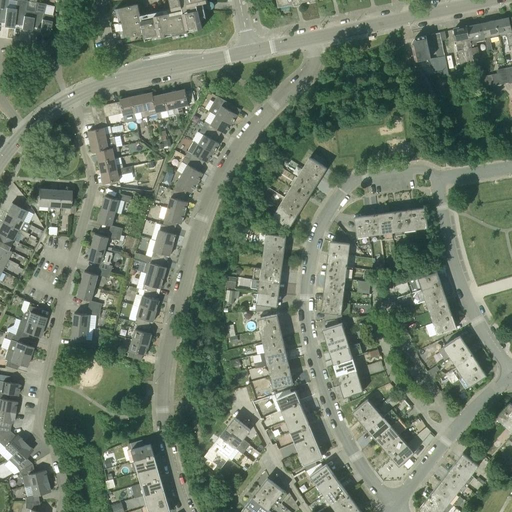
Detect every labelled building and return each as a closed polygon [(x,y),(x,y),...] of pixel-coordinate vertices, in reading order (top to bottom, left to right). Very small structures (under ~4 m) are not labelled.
[(13,28),(16,9),(6,8),(7,0),(0,0),(0,22),(4,23),(4,27),(13,28)] [(31,31),(34,12),(25,10),(26,1),(21,0),(17,0),(16,9),(13,28),(14,28),(14,24),(22,25),(21,29),(31,31)] [(138,4),(116,9),(122,37),(144,33),(145,41),(174,35),(174,37),(189,34),(189,31),(203,28),(201,19),(206,18),(205,9),(208,8),(213,8),(213,3),(208,3),(207,0),(170,0),(173,9),(168,10),(169,12),(154,15),(155,19),(142,21),(138,4)] [(34,12),(31,31),(32,31),(32,27),(40,28),(39,32),(49,34),(53,15),(43,13),(45,4),(36,2),(35,12),(34,12)] [(495,20),(499,36),(506,35),(509,46),(511,45),(511,30),(509,17),(495,20)] [(481,23),(485,39),(490,38),(499,36),(495,20),(481,23)] [(470,43),(472,48),(479,46),(478,42),(485,40),(485,39),(481,23),(467,26),(470,43)] [(470,43),(467,26),(454,29),(456,41),(461,65),(475,63),(474,57),(473,53),(472,48),(471,43),(470,43)] [(442,44),(442,41),(440,32),(432,34),(437,56),(431,58),(426,35),(415,38),(411,43),(415,61),(428,75),(435,73),(443,71),(444,77),(449,76),(442,44)] [(492,74),(495,85),(509,83),(506,68),(497,69),(497,73),(492,74)] [(480,88),(495,85),(492,74),(485,76),(484,70),(477,72),(480,88)] [(185,89),(174,91),(179,114),(183,113),(182,107),(189,105),(188,104),(195,102),(192,90),(186,91),(185,89)] [(179,114),(174,91),(164,94),(167,110),(174,108),(175,114),(176,114),(179,114)] [(153,96),(154,96),(153,92),(142,94),(146,116),(151,116),(149,110),(156,108),(155,108),(156,108),(153,96)] [(146,116),(142,94),(132,97),(135,113),(141,111),(142,117),(146,116)] [(164,94),(154,96),(153,96),(156,108),(155,108),(156,108),(156,112),(157,112),(158,118),(162,117),(161,111),(167,110),(164,94)] [(217,115),(232,124),(238,114),(233,112),(236,107),(217,96),(209,110),(217,115)] [(135,113),(132,97),(120,99),(121,101),(115,102),(117,114),(123,113),(124,115),(135,113)] [(109,104),(112,115),(117,114),(115,102),(109,104)] [(104,109),(103,105),(103,103),(91,105),(92,111),(104,109)] [(103,105),(104,109),(105,115),(106,117),(112,115),(109,104),(103,105)] [(104,109),(92,111),(93,117),(105,115),(104,109)] [(105,115),(93,117),(95,123),(106,121),(106,117),(105,115)] [(203,127),(219,136),(222,131),(226,134),(232,124),(217,115),(211,124),(207,121),(203,127)] [(91,142),(113,137),(112,133),(106,134),(104,127),(108,127),(106,121),(95,123),(96,129),(88,131),(91,142)] [(198,144),(214,153),(220,143),(216,141),(219,136),(203,127),(200,132),(204,135),(198,144)] [(115,136),(113,137),(91,142),(93,153),(97,152),(109,149),(109,148),(113,148),(117,147),(115,136)] [(165,148),(172,146),(170,139),(164,140),(165,148)] [(185,156),(202,166),(205,161),(208,163),(214,153),(198,144),(193,141),(185,156)] [(97,152),(99,162),(115,158),(114,152),(120,151),(119,147),(117,147),(113,148),(109,148),(109,149),(97,152)] [(182,174),(198,183),(203,173),(199,171),(202,166),(185,156),(183,161),(188,164),(182,174)] [(310,157),(303,167),(320,178),(327,168),(323,165),(310,157)] [(115,158),(99,162),(101,173),(124,168),(123,164),(117,165),(115,158)] [(132,166),(124,168),(101,173),(104,183),(120,180),(119,175),(133,172),(132,166)] [(320,178),(303,167),(297,177),(314,188),(320,178)] [(171,185),(173,179),(170,178),(171,172),(168,171),(164,183),(171,185)] [(173,190),(185,195),(188,190),(192,193),(198,183),(182,174),(173,190)] [(314,188),(297,177),(291,187),(308,198),(314,188)] [(308,198),(291,187),(285,197),(302,208),(308,198)] [(49,206),(50,189),(39,189),(38,206),(49,206)] [(59,213),(60,190),(50,189),(49,206),(55,207),(55,213),(59,213)] [(60,190),(59,213),(60,207),(66,208),(66,214),(70,214),(70,213),(71,206),(72,191),(60,190)] [(168,208),(185,213),(188,202),(183,201),(185,195),(173,190),(168,208)] [(141,200),(142,193),(136,191),(134,198),(141,200)] [(120,193),(118,199),(119,199),(119,200),(125,201),(130,203),(132,197),(120,193)] [(116,212),(119,200),(119,199),(118,199),(106,196),(102,209),(116,212)] [(302,208),(285,197),(279,207),(296,218),(302,208)] [(12,203),(7,213),(22,221),(27,211),(12,203)] [(296,218),(279,207),(272,218),(276,220),(289,228),(296,218)] [(413,209),(416,230),(428,228),(426,212),(425,207),(413,209)] [(163,224),(175,228),(176,228),(177,222),(182,224),(185,213),(168,208),(163,224)] [(98,222),(111,225),(112,225),(116,212),(102,209),(98,222)] [(401,210),(405,234),(416,233),(416,230),(413,209),(401,210)] [(405,234),(401,210),(390,212),(393,236),(405,234)] [(393,238),(393,236),(390,212),(378,214),(381,234),(382,240),(393,238)] [(30,225),(22,221),(7,213),(2,223),(17,230),(16,232),(22,235),(24,231),(26,232),(30,225)] [(381,234),(378,214),(366,215),(369,236),(381,234)] [(369,236),(366,215),(354,217),(359,247),(370,245),(369,236)] [(18,243),(22,235),(16,232),(17,230),(2,223),(0,226),(0,233),(13,240),(18,243)] [(157,240),(173,245),(176,234),(173,233),(175,228),(163,224),(161,224),(157,240)] [(112,225),(111,225),(109,231),(122,234),(123,228),(112,225)] [(109,231),(108,237),(109,237),(120,240),(122,234),(109,231)] [(13,240),(0,233),(0,246),(8,250),(8,249),(11,244),(16,247),(18,243),(13,240)] [(105,250),(109,237),(108,237),(95,233),(92,246),(105,250)] [(266,233),(265,245),(285,247),(287,235),(282,235),(266,233)] [(152,257),(165,261),(167,255),(170,256),(173,245),(157,240),(152,257)] [(349,256),(351,244),(346,243),(347,243),(335,241),(330,241),(329,253),(349,256)] [(285,247),(265,245),(263,256),(284,259),(285,247)] [(8,250),(0,246),(0,258),(6,261),(5,263),(11,266),(13,261),(8,258),(11,251),(8,249),(8,250)] [(114,252),(105,250),(92,246),(88,259),(101,263),(99,269),(111,272),(113,266),(110,265),(114,252)] [(147,273),(164,278),(167,267),(164,266),(165,261),(152,257),(137,252),(135,258),(150,262),(147,273)] [(349,256),(329,253),(327,265),(348,267),(349,256)] [(284,259),(263,256),(262,268),(282,271),(284,259)] [(411,272),(409,262),(399,264),(401,274),(411,272)] [(412,271),(421,270),(420,262),(411,263),(412,271)] [(348,267),(327,265),(326,276),(346,279),(348,267)] [(262,280),(281,282),(282,271),(262,268),(255,267),(253,279),(262,280)] [(110,278),(111,272),(99,269),(98,274),(98,275),(110,278)] [(95,288),(98,275),(98,274),(85,271),(81,284),(95,288)] [(371,280),(373,272),(365,271),(364,278),(371,280)] [(418,278),(409,281),(413,293),(441,283),(437,272),(418,278)] [(143,289),(156,293),(158,288),(161,288),(164,278),(147,273),(144,286),(138,284),(137,288),(141,289),(143,289)] [(236,288),(237,277),(228,276),(226,287),(236,288)] [(346,279),(326,276),(325,288),(345,290),(346,279)] [(263,292),(279,294),(281,282),(262,280),(261,291),(263,292)] [(358,280),(357,292),(372,293),(372,282),(358,280)] [(413,293),(416,303),(415,304),(421,302),(445,294),(441,283),(413,293),(411,293),(411,294),(413,293)] [(78,297),(90,300),(91,301),(91,300),(95,288),(81,284),(78,297)] [(345,290),(325,288),(323,300),(343,302),(345,290)] [(140,306),(156,311),(159,300),(157,299),(158,294),(156,293),(143,289),(141,289),(139,294),(143,296),(140,306)] [(239,298),(240,291),(227,289),(226,300),(229,300),(229,302),(234,303),(235,297),(239,298)] [(279,294),(263,292),(261,304),(271,305),(277,306),(277,305),(279,294)] [(425,314),(430,312),(449,305),(445,294),(421,302),(425,314)] [(103,304),(91,300),(91,301),(90,300),(88,307),(101,309),(101,308),(102,304),(103,304)] [(342,314),(343,302),(323,300),(322,312),(342,314)] [(20,320),(43,327),(46,317),(39,315),(40,309),(28,305),(26,311),(22,313),(20,320)] [(434,323),(453,317),(449,305),(430,312),(434,323)] [(137,323),(149,327),(151,321),(153,322),(156,311),(140,306),(135,323),(137,323)] [(88,307),(88,314),(89,314),(89,315),(100,316),(101,309),(88,307)] [(87,328),(89,315),(89,314),(88,314),(75,313),(73,326),(87,328)] [(258,319),(261,330),(280,326),(278,314),(258,319)] [(456,328),(453,317),(434,323),(437,334),(453,329),(456,328)] [(43,327),(20,320),(15,335),(31,340),(32,335),(40,337),(43,327)] [(133,340),(149,344),(152,334),(149,333),(151,327),(149,327),(137,323),(133,340)] [(326,337),(327,341),(346,335),(343,323),(323,329),(326,337)] [(72,340),(85,341),(86,341),(87,328),(73,326),(72,340)] [(280,326),(261,330),(264,342),(283,338),(280,326)] [(7,350),(30,357),(33,347),(29,345),(31,340),(15,335),(8,333),(6,339),(10,340),(7,350)] [(346,335),(327,341),(331,352),(350,346),(346,335)] [(443,347),(450,357),(467,345),(460,335),(456,338),(443,347)] [(283,338),(264,342),(266,353),(286,349),(283,338)] [(149,344),(133,340),(128,356),(141,360),(143,354),(146,355),(149,344)] [(360,343),(350,346),(331,352),(334,363),(353,357),(363,354),(360,343)] [(456,367),(473,355),(467,345),(450,357),(456,367)] [(286,349),(266,353),(269,365),(288,360),(286,349)] [(30,357),(7,350),(4,359),(7,360),(5,366),(17,370),(19,364),(27,367),(30,357)] [(459,379),(480,365),(473,355),(456,367),(453,369),(459,379)] [(232,367),(242,366),(240,357),(231,358),(232,367)] [(338,374),(357,368),(353,357),(334,363),(338,374)] [(288,360),(269,365),(271,376),(291,372),(288,360)] [(435,379),(440,376),(437,372),(441,369),(437,365),(429,371),(435,379)] [(483,370),(480,365),(459,379),(466,389),(483,378),(487,375),(483,370)] [(360,380),(357,368),(338,374),(341,386),(360,380)] [(291,372),(271,376),(274,388),(289,385),(294,384),(291,372)] [(444,372),(440,376),(435,379),(434,380),(438,386),(444,382),(443,381),(447,377),(444,372)] [(0,381),(2,381),(1,392),(7,394),(7,393),(18,395),(20,384),(9,382),(10,376),(0,374),(0,381)] [(360,380),(341,386),(345,397),(364,391),(360,380)] [(402,402),(404,399),(396,390),(393,392),(402,402)] [(277,399),(282,410),(300,402),(296,391),(277,399)] [(7,394),(1,392),(0,392),(0,409),(15,413),(17,401),(6,399),(7,394)] [(456,406),(460,402),(456,397),(451,401),(456,406)] [(353,412),(361,421),(376,408),(368,399),(356,409),(353,412)] [(300,402),(282,410),(286,421),(305,413),(304,410),(300,402)] [(505,426),(511,418),(511,404),(510,402),(507,406),(496,417),(505,426)] [(376,408),(361,421),(368,430),(384,417),(376,408)] [(0,434),(10,431),(8,425),(8,423),(13,424),(15,413),(0,409),(0,434)] [(392,409),(384,417),(368,430),(376,439),(400,418),(392,409)] [(305,413),(286,421),(291,432),(310,424),(308,421),(305,413)] [(228,427),(240,437),(243,440),(251,430),(235,417),(228,427)] [(400,418),(376,439),(384,448),(400,435),(408,427),(400,418)] [(310,424),(291,432),(295,443),(314,435),(310,424)] [(240,437),(228,427),(220,436),(233,446),(236,449),(243,454),(250,445),(243,440),(240,437)] [(0,434),(0,442),(13,455),(25,442),(17,435),(13,438),(12,436),(10,431),(0,434)] [(422,442),(427,446),(435,437),(430,433),(422,442)] [(314,435),(295,443),(300,454),(318,446),(314,435)] [(392,457),(407,444),(400,435),(384,448),(392,457)] [(213,445),(229,458),(236,449),(233,446),(220,436),(213,445)] [(479,447),(484,442),(479,437),(474,442),(479,447)] [(132,449),(135,461),(154,455),(151,444),(145,446),(143,439),(130,443),(132,449)] [(25,442),(13,455),(8,460),(16,467),(19,472),(32,464),(26,458),(33,450),(25,442)] [(392,457),(400,466),(403,463),(415,453),(407,444),(392,457)] [(229,458),(213,445),(208,451),(206,455),(209,458),(210,459),(208,461),(213,465),(215,463),(218,465),(221,467),(229,458)] [(318,446),(300,454),(304,465),(319,459),(323,457),(318,446)] [(463,453),(456,462),(472,475),(479,465),(463,453)] [(491,459),(498,465),(503,458),(496,453),(491,459)] [(154,455),(135,461),(138,473),(158,467),(154,455)] [(293,468),(291,465),(293,464),(291,458),(284,461),(287,467),(289,469),(293,468)] [(474,477),(472,475),(456,462),(449,471),(464,484),(467,486),(474,477)] [(24,487),(30,485),(48,481),(45,470),(34,473),(32,464),(19,472),(22,476),(24,487)] [(311,476),(318,486),(334,474),(327,464),(323,467),(311,476)] [(158,467),(138,473),(142,484),(161,478),(158,467)] [(464,484),(449,471),(442,480),(441,481),(457,493),(464,484)] [(334,474),(318,486),(325,495),(341,483),(334,474)] [(161,478),(142,484),(145,495),(164,489),(161,478)] [(261,488),(277,500),(281,504),(289,494),(268,478),(261,488)] [(25,503),(40,503),(38,495),(50,492),(48,481),(30,485),(33,496),(25,498),(25,503)] [(460,496),(457,493),(441,481),(434,490),(450,503),(452,505),(460,496)] [(341,483),(325,495),(329,501),(331,504),(331,505),(348,493),(345,489),(344,486),(341,483)] [(261,488),(253,497),(269,509),(277,500),(261,488)] [(480,496),(484,491),(480,488),(476,492),(480,496)] [(164,489),(145,495),(148,506),(167,501),(164,489)] [(442,511),(450,503),(434,490),(433,492),(427,499),(442,511)] [(348,493),(331,505),(336,511),(341,511),(355,502),(348,493)] [(246,506),(253,511),(267,511),(269,509),(253,497),(246,506)] [(442,511),(427,499),(419,509),(421,511),(422,511),(442,511)] [(114,511),(126,511),(123,501),(112,505),(114,511)] [(170,511),(167,501),(148,506),(149,511),(170,511)] [(361,511),(355,502),(341,511),(361,511)] [(467,511),(471,506),(467,502),(462,509),(467,511)] [(29,511),(39,511),(37,511),(40,503),(25,503),(25,508),(31,510),(29,511)]
